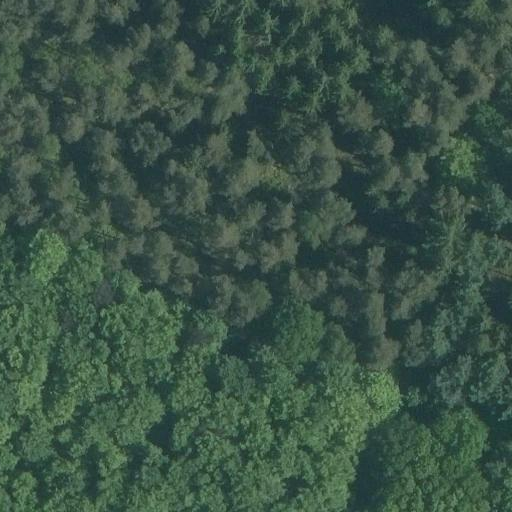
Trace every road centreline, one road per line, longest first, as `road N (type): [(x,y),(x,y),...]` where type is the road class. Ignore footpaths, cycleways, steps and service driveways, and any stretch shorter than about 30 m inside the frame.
road 1 (track): [(404,382),(0,221)]
road 2 (track): [(511,108),(404,382)]
road 3 (track): [(346,511),(404,382)]
